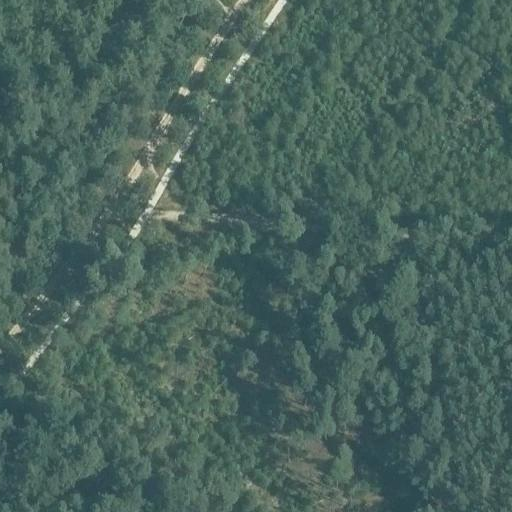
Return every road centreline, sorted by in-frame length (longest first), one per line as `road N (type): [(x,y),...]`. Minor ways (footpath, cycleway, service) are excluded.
road 1 (unknown): [(511,235),(293,224),(117,203)]
road 2 (unknown): [(117,203),(230,23)]
